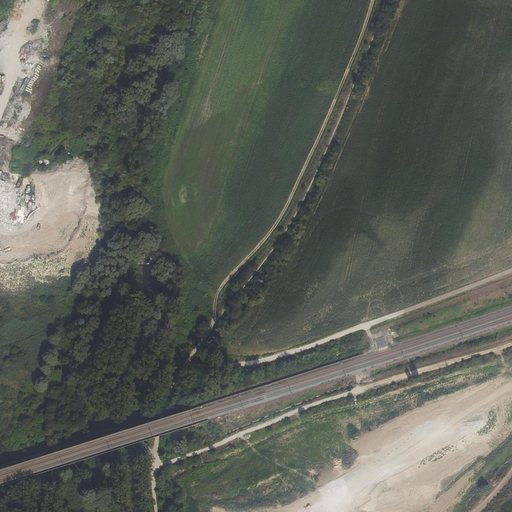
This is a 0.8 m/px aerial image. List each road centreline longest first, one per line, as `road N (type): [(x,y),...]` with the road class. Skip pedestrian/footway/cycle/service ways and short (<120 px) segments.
road 1 (track): [(189,362),(304,211),(386,0)]
road 2 (track): [(189,362),(285,354),(511,271)]
road 3 (track): [(355,390),(151,465)]
